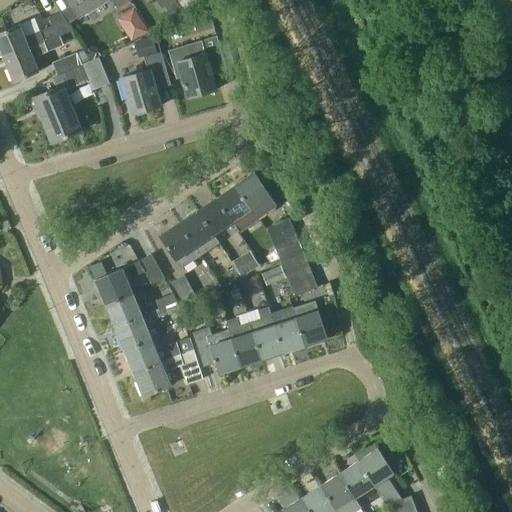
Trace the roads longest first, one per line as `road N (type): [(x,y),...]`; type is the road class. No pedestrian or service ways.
road 1 (residential): [(10,177),(235,114),(248,123),(237,152),(50,272)]
road 2 (residential): [(228,511),(382,414),(366,372),(350,359),(116,431)]
road 3 (residential): [(116,431),(50,272)]
